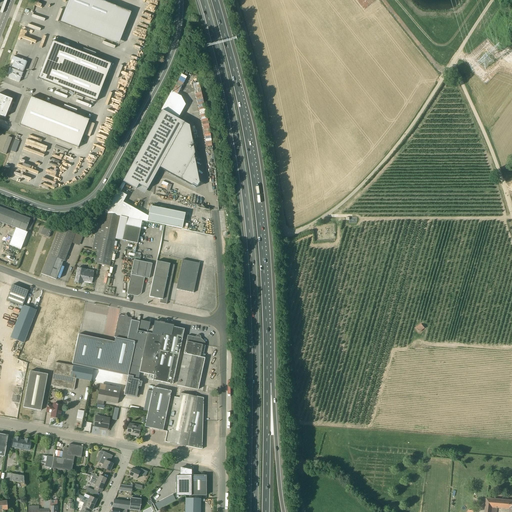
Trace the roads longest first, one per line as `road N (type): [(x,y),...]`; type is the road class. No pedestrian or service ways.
road 1 (motorway): [(203,0),(235,129),(252,262),(254,511)]
road 2 (motorway): [(266,383),(253,176),(214,0)]
road 3 (motorway): [(181,0),(173,48),(99,188),(65,210),(0,191)]
road 4 (unclassified): [(284,230),(298,232),(329,212),(386,161),(449,67)]
road 5 (unclassified): [(284,230),(267,120),(235,0)]
road 6 (unclassified): [(221,324),(62,292),(0,268)]
road 7 (unclassified): [(511,213),(485,135),(449,67)]
road 8 (unclassified): [(221,465),(221,324)]
road 9 (unclassified): [(129,447),(0,422)]
road 10 (motorway): [(285,511),(266,383)]
road 11 (motorway): [(265,511),(266,383)]
